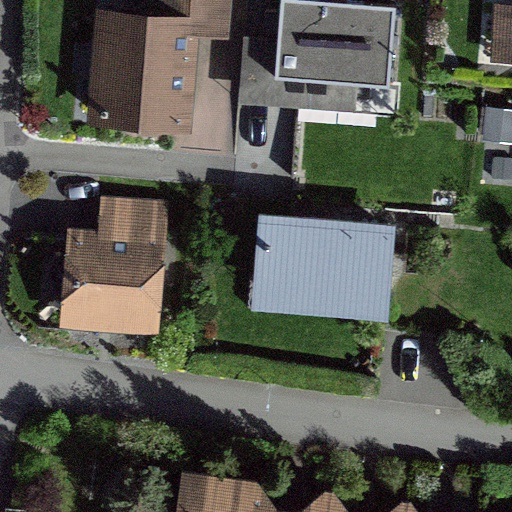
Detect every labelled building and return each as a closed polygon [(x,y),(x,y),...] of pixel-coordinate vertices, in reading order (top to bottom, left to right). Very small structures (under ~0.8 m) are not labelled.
[(232,0),(150,0),(150,2),(116,0),(95,0),(87,118),(191,125),(198,32),(230,34),(232,0)] [(395,0),(279,0),(277,32),(242,30),(237,98),(355,107),(358,75),(389,78),(395,0)] [(511,0),(493,0),(490,56),(511,57),(511,0)] [(481,136),(511,137),(511,106),(483,105),(481,136)] [(511,155),(493,155),(492,177),(511,177),(511,155)] [(168,195),(101,190),(99,223),(67,220),(59,321),(158,328),(161,284),(175,285),(178,235),(165,234),(168,195)] [(396,214),(258,202),(249,298),(287,301),(285,317),(340,322),(342,306),(387,310),(396,214)] [(174,511),(495,511),(489,504),(479,503),(465,511),(426,511),(410,492),(401,492),(376,511),(354,507),(334,482),(323,481),(298,500),(277,497),(257,471),(181,460),(174,511)]
